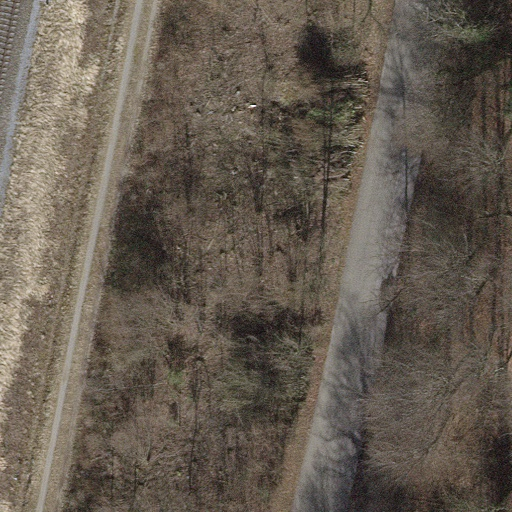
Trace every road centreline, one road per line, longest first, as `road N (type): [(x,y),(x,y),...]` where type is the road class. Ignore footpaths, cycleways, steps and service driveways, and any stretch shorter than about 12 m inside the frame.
road 1 (unclassified): [(427,0),(320,511)]
road 2 (track): [(46,511),(152,0)]
